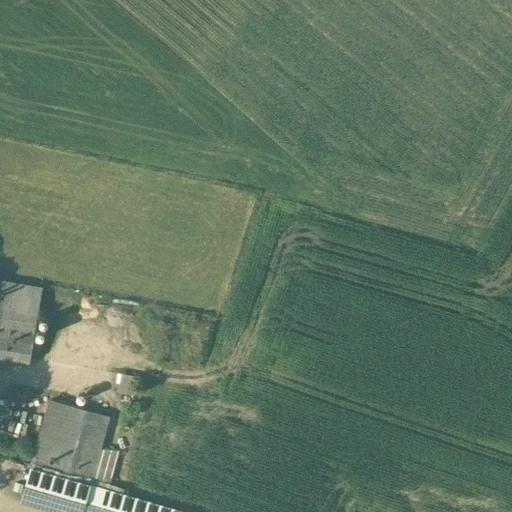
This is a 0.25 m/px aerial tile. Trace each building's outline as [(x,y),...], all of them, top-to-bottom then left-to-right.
[(42,288),(0,280),(0,314),(36,321),(42,288)] [(36,321),(0,314),(0,355),(29,361),(36,321)] [(123,393),(136,393),(137,373),(123,373),(123,393)] [(108,415),(50,399),(32,463),(90,480),(108,415)] [(185,511),(116,492),(31,467),(22,500),(62,511),(185,511)]
